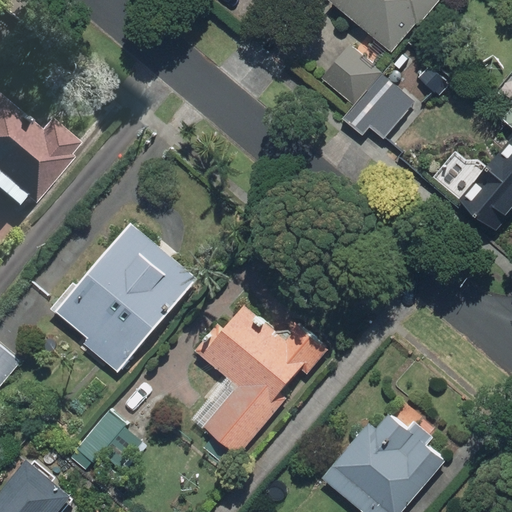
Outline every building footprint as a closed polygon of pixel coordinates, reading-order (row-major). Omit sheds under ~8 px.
[(325,0),(322,4),(388,60),(438,0),(325,0)] [(349,43),(317,79),(352,109),(383,73),(349,43)] [(511,109),(500,123),(511,133),(511,72),(494,93),(511,109)] [(381,79),(346,120),(376,145),(411,105),(381,79)] [(0,87),(0,184),(20,202),(29,192),(38,199),(77,153),(72,150),(82,138),(52,112),(43,123),(0,87)] [(511,145),(509,142),(454,205),(498,242),(511,225),(511,145)] [(146,219),(66,308),(132,366),(211,277),(146,219)] [(196,417),(241,457),(330,358),(253,290),(203,346),(235,374),(196,417)] [(0,334),(0,391),(0,392),(28,358),(0,334)] [(380,416),(330,475),(370,508),(366,511),(409,511),(457,456),(439,441),(444,434),(406,403),(389,423),(380,416)] [(135,421),(118,405),(83,444),(100,460),(135,421)] [(41,449),(0,495),(0,511),(71,511),(89,492),(41,449)]
